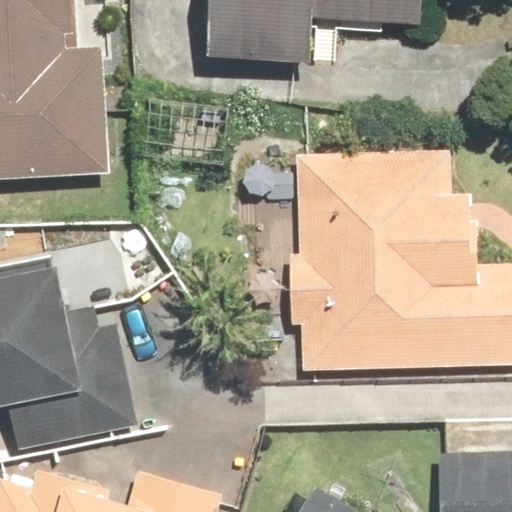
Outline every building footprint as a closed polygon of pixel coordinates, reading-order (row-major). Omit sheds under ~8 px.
[(0,0),(0,178),(110,173),(104,43),(79,44),(76,0),(0,0)] [(207,0),(204,54),(310,60),(312,19),(417,25),(418,0),(207,0)] [(302,372),(511,364),(511,261),(473,263),(471,192),(451,193),(450,148),(297,153),(300,250),(286,251),(289,325),(300,325),(302,372)] [(52,264),(0,273),(0,404),(4,404),(13,449),(135,427),(112,303),(61,312),(52,264)] [(511,511),(511,450),(437,452),(437,511),(511,511)] [(216,511),(222,495),(138,470),(127,505),(107,499),(110,489),(39,468),(34,485),(0,475),(0,511),(216,511)] [(361,511),(313,483),(295,511),(361,511)]
